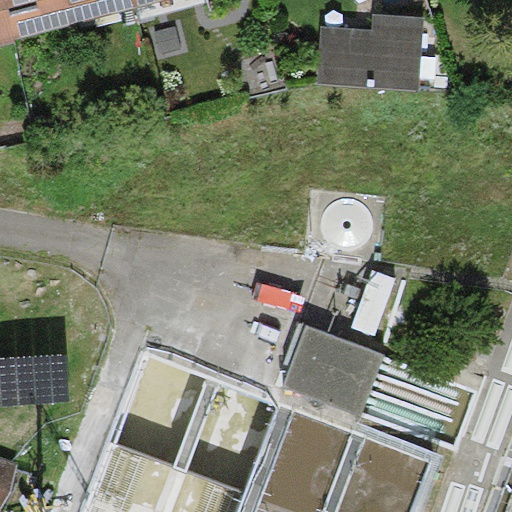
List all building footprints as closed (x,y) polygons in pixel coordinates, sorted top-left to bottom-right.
[(0,0),(0,40),(20,36),(10,0),(0,0)] [(10,0),(20,36),(81,20),(75,0),(10,0)] [(323,84),(419,90),(420,83),(439,84),(440,63),(422,62),(424,20),(377,17),(375,40),(326,36),(323,84)] [(388,351),(299,321),(284,363),(292,366),(285,388),(365,416),(388,351)] [(20,462),(0,454),(0,510),(3,511),(20,462)]
